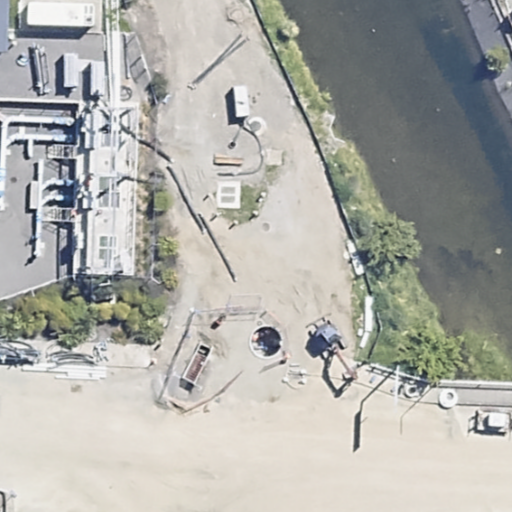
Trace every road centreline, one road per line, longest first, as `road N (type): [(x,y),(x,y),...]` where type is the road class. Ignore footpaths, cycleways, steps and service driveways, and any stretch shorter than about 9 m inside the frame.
road 1 (tertiary): [(511,472),(153,461)]
road 2 (tertiary): [(153,461),(0,455)]
